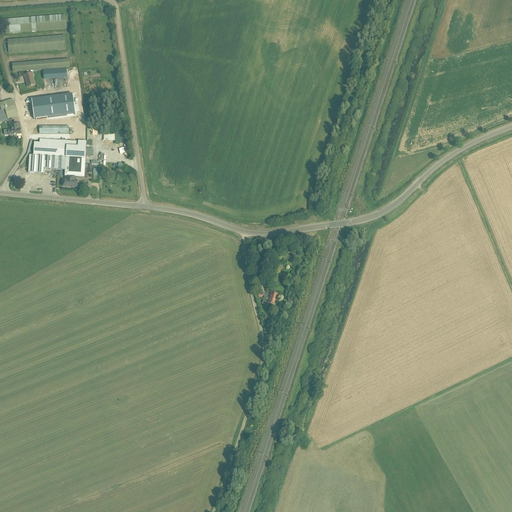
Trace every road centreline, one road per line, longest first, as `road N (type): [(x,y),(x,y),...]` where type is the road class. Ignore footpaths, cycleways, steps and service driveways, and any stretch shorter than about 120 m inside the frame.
road 1 (tertiary): [(511,127),(450,157),(388,208),(352,222),(261,234),(145,207)]
road 2 (unknown): [(244,232),(264,346),(214,511)]
road 3 (unclassified): [(145,207),(115,7),(102,0)]
road 4 (unknown): [(5,194),(26,149),(26,129),(0,48)]
road 5 (tertiary): [(145,207),(0,193)]
